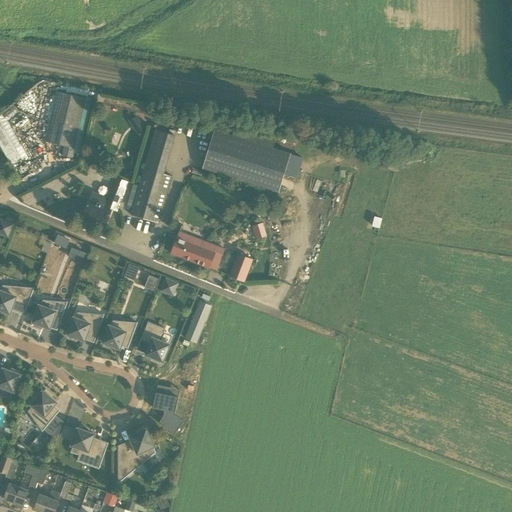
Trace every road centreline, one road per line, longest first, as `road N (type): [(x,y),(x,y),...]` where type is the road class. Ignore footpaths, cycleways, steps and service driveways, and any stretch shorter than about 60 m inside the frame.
road 1 (residential): [(339,341),(0,208)]
road 2 (residential): [(47,361),(97,410),(118,419),(139,401),(132,376),(118,370)]
